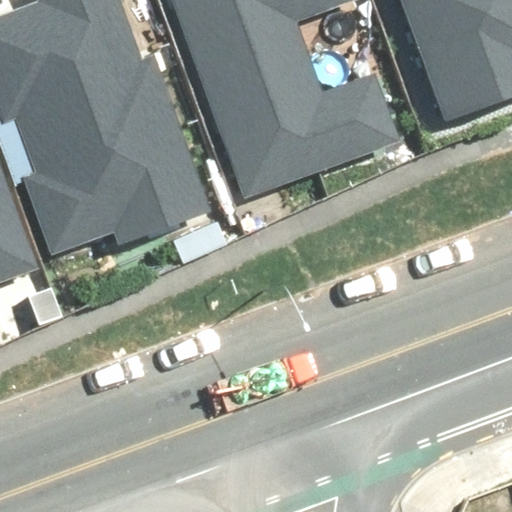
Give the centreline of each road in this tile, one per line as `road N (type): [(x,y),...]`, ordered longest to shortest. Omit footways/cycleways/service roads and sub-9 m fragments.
road 1 (secondary): [(75,454),(444,320)]
road 2 (residential): [(444,320),(400,373),(375,435),(359,511)]
road 3 (residential): [(226,511),(191,472),(139,446),(75,454)]
